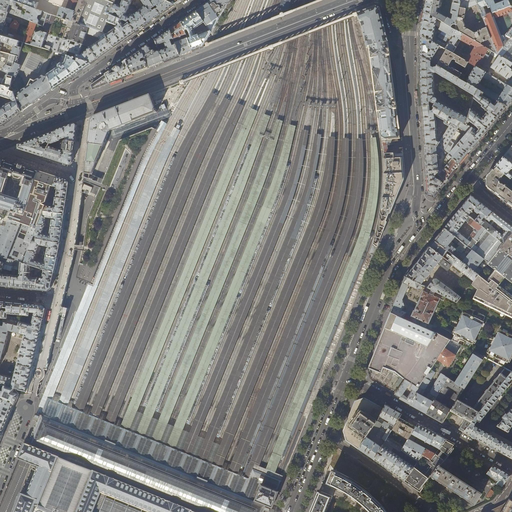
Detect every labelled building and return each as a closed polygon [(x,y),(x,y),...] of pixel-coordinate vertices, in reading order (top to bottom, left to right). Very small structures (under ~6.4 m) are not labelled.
[(16,6),(17,2),(10,0),(1,0),(1,1),(0,3),(0,9),(8,12),(17,16),(31,21),(36,23),(44,26),(46,20),(48,13),(26,5),(24,5),(22,8),(28,10),(26,14),(22,13),(22,11),(17,9),(18,7),(16,6)] [(10,0),(17,2),(23,4),(23,2),(26,3),(26,5),(48,13),(72,21),(73,18),(75,14),(79,0),(10,0)] [(79,0),(75,14),(78,15),(77,19),(73,18),(72,21),(88,27),(102,32),(107,22),(110,14),(115,3),(116,0),(79,0)] [(123,0),(123,1),(131,4),(132,0),(141,0),(145,7),(139,11),(147,24),(154,20),(160,15),(155,9),(153,11),(152,9),(154,7),(150,1),(149,0),(123,0)] [(150,0),(150,1),(154,7),(155,9),(160,15),(166,11),(174,5),(163,0),(158,0),(159,0),(157,0),(156,0),(150,0)] [(212,0),(196,11),(204,22),(210,31),(211,32),(229,0),(212,0)] [(281,0),(279,9),(287,11),(290,0),(281,0)] [(426,0),(424,11),(451,27),(452,25),(454,24),(456,25),(461,3),(459,0),(426,0)] [(459,0),(461,3),(456,25),(455,30),(464,34),(497,54),(484,20),(475,24),(478,31),(478,33),(475,34),(466,28),(463,22),(463,19),(464,19),(466,8),(467,8),(478,4),(476,0),(459,0)] [(511,8),(511,6),(508,0),(506,0),(496,4),(494,0),(476,0),(478,4),(484,20),(497,54),(507,43),(502,44),(501,41),(493,19),(511,11),(511,8)] [(139,11),(133,15),(132,15),(132,16),(131,15),(129,16),(129,17),(126,15),(131,4),(123,1),(121,6),(115,3),(110,14),(113,16),(114,13),(115,13),(116,13),(119,14),(118,15),(119,15),(119,16),(118,18),(128,23),(135,33),(141,28),(147,24),(139,11)] [(370,47),(388,41),(379,8),(376,6),(366,10),(357,13),(361,25),(367,47),(370,47)] [(7,17),(8,12),(0,9),(0,35),(20,42),(29,45),(31,33),(36,23),(31,21),(25,38),(15,35),(19,24),(18,21),(14,19),(12,25),(11,25),(10,27),(7,25),(5,29),(3,28),(3,27),(4,27),(6,22),(11,24),(12,19),(7,17)] [(189,16),(181,22),(192,51),(194,50),(204,47),(203,46),(211,32),(210,31),(196,37),(193,31),(204,22),(196,11),(189,16)] [(455,30),(451,27),(424,11),(421,28),(420,31),(420,35),(430,41),(432,42),(435,26),(438,27),(438,29),(439,30),(437,32),(440,34),(437,37),(445,42),(447,38),(448,38),(451,36),(452,37),(447,46),(439,41),(437,41),(436,44),(452,53),(454,50),(455,48),(458,43),(461,39),(464,34),(455,30)] [(88,27),(72,21),(48,13),(46,20),(44,26),(42,32),(82,44),(83,41),(85,37),(86,33),(88,27)] [(118,18),(113,16),(110,14),(107,22),(117,27),(105,35),(105,36),(113,48),(123,41),(135,33),(128,23),(118,18)] [(180,56),(184,54),(192,51),(181,22),(175,26),(170,30),(180,56)] [(102,32),(88,27),(86,33),(100,38),(103,36),(104,37),(92,46),(90,43),(83,41),(82,44),(88,46),(89,48),(97,59),(106,53),(113,48),(105,36),(105,35),(102,32)] [(502,44),(507,43),(511,36),(511,27),(502,39),(503,40),(501,41),(502,44)] [(163,34),(155,40),(157,46),(166,42),(166,43),(166,44),(165,44),(166,46),(167,47),(168,48),(160,51),(164,62),(178,57),(180,56),(170,30),(163,34)] [(33,41),(32,45),(63,54),(74,58),(77,59),(89,62),(90,64),(92,63),(97,59),(89,48),(81,55),(79,54),(82,44),(42,32),(41,31),(36,33),(35,37),(34,39),(37,41),(37,43),(33,41)] [(464,34),(461,39),(470,45),(471,44),(476,46),(468,60),(463,58),(464,57),(462,56),(463,55),(454,50),(452,53),(468,62),(472,65),(478,68),(484,56),(487,58),(490,54),(496,58),(498,55),(497,54),(464,34)] [(18,47),(20,42),(0,35),(0,49),(3,43),(8,44),(8,45),(14,47),(11,55),(16,56),(19,57),(21,48),(18,47)] [(428,43),(430,41),(420,35),(420,48),(420,56),(431,62),(439,48),(445,52),(438,64),(434,62),(433,64),(459,79),(462,74),(452,68),(451,69),(449,68),(449,66),(452,60),(454,60),(456,61),(455,62),(465,68),(468,62),(452,53),(436,44),(433,42),(431,45),(428,43)] [(511,36),(507,43),(497,54),(498,55),(499,55),(507,60),(511,63),(511,61),(511,36)] [(160,51),(157,46),(155,40),(148,45),(142,49),(149,68),(156,65),(164,62),(160,51)] [(388,41),(370,47),(381,136),(382,140),(398,139),(400,139),(399,131),(399,129),(397,109),(397,108),(396,105),(396,102),(396,101),(395,99),(396,99),(393,82),(393,78),(392,75),(392,74),(390,58),(390,56),(390,55),(391,55),(392,56),(390,52),(389,46),(388,43),(388,41)] [(133,55),(127,60),(133,74),(141,71),(149,68),(142,49),(133,55)] [(46,58),(31,51),(24,67),(39,74),(46,58)] [(6,63),(4,69),(19,73),(22,65),(17,63),(19,57),(16,56),(15,61),(15,63),(9,61),(11,54),(10,54),(8,58),(8,59),(6,59),(4,63),(6,63)] [(48,75),(53,90),(56,88),(81,70),(90,64),(89,62),(77,59),(77,61),(74,60),(74,58),(63,54),(61,61),(62,63),(59,65),(58,66),(58,67),(48,75)] [(504,63),(507,60),(499,55),(491,68),(510,81),(508,83),(505,82),(504,83),(507,85),(511,87),(511,69),(510,69),(506,65),(505,66),(504,66),(504,67),(502,65),(504,63)] [(433,64),(431,62),(420,56),(420,82),(420,84),(421,94),(422,107),(429,106),(429,102),(431,102),(432,103),(433,103),(434,104),(433,107),(434,108),(450,116),(453,118),(461,122),(464,124),(468,117),(471,109),(465,107),(463,115),(437,101),(437,100),(437,99),(436,98),(435,98),(434,73),(435,73),(436,73),(475,96),(478,90),(463,81),(459,79),(433,64)] [(123,78),(133,74),(127,60),(116,67),(113,70),(114,72),(112,73),(111,71),(112,71),(111,71),(106,74),(109,83),(123,78)] [(478,68),(472,65),(463,81),(478,90),(484,93),(489,96),(506,106),(511,99),(511,87),(507,85),(504,83),(484,71),(480,70),(478,68)] [(0,84),(12,88),(22,112),(30,106),(32,104),(26,88),(19,93),(19,90),(19,88),(18,86),(16,84),(15,84),(13,83),(14,80),(16,81),(19,73),(4,69),(3,71),(8,74),(5,79),(0,76),(0,84)] [(45,74),(26,88),(32,104),(43,97),(45,95),(46,95),(48,93),(50,92),(51,91),(53,90),(48,75),(47,75),(45,74)] [(99,87),(109,83),(106,74),(101,78),(91,85),(91,87),(92,90),(99,87)] [(12,88),(0,84),(0,95),(12,100),(13,102),(9,103),(3,107),(7,113),(6,114),(9,121),(20,113),(22,112),(12,88)] [(155,92),(157,99),(174,93),(171,86),(166,87),(155,92)] [(474,99),(482,106),(481,107),(488,112),(488,111),(489,111),(497,118),(502,112),(506,106),(489,96),(488,99),(483,96),(484,93),(478,90),(475,96),(474,99)] [(84,173),(92,174),(97,162),(109,133),(111,130),(140,119),(157,112),(150,94),(146,95),(124,104),(101,113),(94,116),(92,117),(91,119),(90,124),(85,161),(84,173)] [(429,106),(422,107),(423,125),(425,146),(430,145),(441,149),(443,151),(456,130),(458,127),(461,122),(453,118),(452,120),(449,118),(450,116),(434,108),(432,111),(430,111),(429,106)] [(0,125),(3,125),(9,121),(6,114),(7,113),(3,107),(0,109),(0,125)] [(475,130),(471,134),(478,140),(484,134),(488,129),(478,121),(481,117),(471,108),(471,109),(468,117),(464,124),(475,130)] [(206,215),(126,411),(135,415),(258,112),(251,109),(228,161),(206,215)] [(493,123),(497,118),(489,111),(488,111),(488,112),(487,112),(482,118),(481,117),(478,121),(488,129),(493,123)] [(271,116),(265,114),(237,183),(142,418),(151,421),(252,168),(271,116)] [(283,121),(277,119),(270,140),(247,203),(157,424),(166,427),(259,198),(274,156),(283,121)] [(475,130),(464,124),(461,122),(458,127),(465,131),(467,133),(457,145),(458,138),(461,133),(456,130),(443,151),(459,164),(465,156),(478,140),(471,134),(475,130)] [(65,127),(56,130),(50,144),(52,144),(60,141),(60,139),(66,137),(65,140),(75,142),(77,130),(77,125),(74,123),(65,127)] [(296,127),(290,125),(281,156),(277,169),(272,183),(246,250),(204,353),(172,430),(181,434),(261,237),(278,195),(286,169),(296,127)] [(145,145),(154,129),(152,128),(120,141),(102,184),(87,219),(84,247),(80,263),(83,264),(80,276),(89,280),(136,162),(140,154),(145,145)] [(46,134),(38,137),(40,143),(49,146),(49,145),(50,144),(56,130),(46,134)] [(43,157),(49,146),(40,143),(38,137),(27,141),(18,145),(18,149),(20,149),(35,154),(43,157)] [(385,159),(403,157),(403,153),(394,154),(393,154),(388,154),(387,143),(398,142),(398,139),(382,140),(385,159)] [(75,143),(75,142),(65,140),(65,141),(64,141),(64,142),(62,142),(61,148),(65,149),(65,151),(74,152),(75,143)] [(511,144),(510,148),(503,157),(511,164),(511,144)] [(49,145),(49,146),(43,157),(51,159),(59,162),(62,153),(63,150),(60,149),(60,148),(60,147),(49,145)] [(430,145),(425,146),(428,177),(429,192),(434,194),(438,189),(451,174),(459,164),(443,151),(441,149),(430,145)] [(72,160),(74,152),(65,151),(64,153),(62,153),(59,162),(64,163),(69,165),(72,163),(72,160)] [(403,157),(385,159),(384,159),(384,164),(384,169),(384,175),(384,181),(384,186),(384,189),(384,195),(384,201),(383,206),(382,213),(380,220),(378,225),(378,226),(377,229),(376,232),(373,243),(376,247),(377,246),(383,231),(385,228),(387,222),(393,205),(401,188),(405,177),(403,157)] [(499,162),(495,167),(506,175),(509,178),(511,180),(511,176),(509,174),(509,173),(509,172),(510,170),(511,170),(511,169),(511,164),(503,157),(499,162)] [(21,165),(4,160),(0,171),(0,208),(12,212),(12,211),(24,215),(38,171),(21,165)] [(506,175),(495,167),(493,170),(486,177),(488,187),(511,206),(511,191),(500,182),(499,182),(499,181),(500,181),(500,180),(501,181),(506,175)] [(50,174),(38,171),(24,215),(12,211),(12,212),(9,219),(37,229),(38,226),(44,211),(49,197),(57,177),(50,174)] [(67,180),(59,177),(57,177),(49,197),(53,198),(55,198),(67,200),(68,191),(69,183),(67,180)] [(438,189),(434,194),(429,192),(428,177),(426,177),(428,195),(434,197),(440,190),(438,189)] [(493,212),(483,204),(471,195),(466,201),(460,209),(474,220),(476,216),(471,212),(473,209),(473,210),(477,214),(479,213),(480,214),(475,221),(481,226),(484,222),(482,220),(484,217),(487,219),(493,212)] [(53,198),(49,197),(44,211),(65,214),(66,208),(67,200),(55,198),(54,205),(51,205),(53,198)] [(460,209),(451,221),(445,228),(467,246),(472,250),(484,259),(488,262),(504,244),(501,241),(498,240),(481,226),(475,221),(474,220),(460,209)] [(65,214),(44,211),(38,226),(44,226),(46,218),(52,219),(52,224),(48,224),(48,227),(63,229),(64,222),(65,214)] [(501,241),(504,244),(511,233),(511,226),(504,221),(493,212),(487,219),(484,222),(481,226),(498,240),(499,238),(500,239),(501,238),(502,239),(501,241)] [(0,256),(0,257),(15,261),(19,262),(22,255),(26,257),(28,251),(33,238),(37,229),(9,219),(8,219),(7,223),(8,223),(6,227),(1,225),(0,228),(0,256)] [(44,226),(38,226),(37,229),(33,238),(60,244),(62,236),(63,229),(48,227),(47,230),(51,231),(50,235),(49,235),(49,236),(42,234),(44,226)] [(445,228),(438,236),(434,241),(448,251),(453,255),(458,259),(474,271),(484,259),(472,250),(464,260),(459,257),(467,246),(445,228)] [(511,233),(504,244),(488,262),(487,263),(495,270),(505,277),(511,282),(511,233)] [(60,244),(33,238),(28,251),(37,253),(39,254),(41,248),(39,247),(39,245),(47,247),(47,248),(48,248),(47,253),(44,252),(43,255),(46,255),(58,258),(59,252),(60,244)] [(430,246),(430,247),(443,257),(448,251),(434,241),(430,246)] [(448,261),(443,257),(430,247),(419,260),(405,277),(422,285),(426,287),(446,297),(457,303),(461,297),(437,279),(434,279),(429,287),(422,284),(438,264),(448,271),(453,265),(474,281),(471,284),(477,289),(473,299),(511,318),(511,295),(499,285),(505,277),(495,270),(487,281),(479,275),(474,271),(458,259),(453,264),(448,261)] [(37,253),(28,251),(26,257),(22,255),(19,262),(26,264),(31,265),(35,267),(39,268),(54,273),(56,266),(58,258),(46,255),(45,263),(44,262),(44,264),(34,260),(37,253)] [(453,264),(458,259),(453,255),(448,261),(453,264)] [(13,266),(15,261),(0,257),(0,258),(0,286),(8,287),(10,287),(11,275),(7,275),(7,272),(4,272),(3,274),(1,274),(1,272),(2,272),(4,264),(13,266)] [(26,264),(19,262),(15,261),(13,266),(11,275),(10,287),(16,288),(23,288),(26,264)] [(30,276),(31,265),(26,264),(23,288),(31,289),(36,290),(39,268),(35,267),(34,276),(33,277),(31,277),(30,276)] [(52,282),(54,273),(39,268),(36,290),(41,290),(46,291),(48,291),(51,289),(52,282)] [(394,303),(393,307),(403,310),(405,305),(402,300),(406,292),(407,293),(410,286),(420,291),(422,285),(405,277),(398,295),(394,303)] [(412,317),(410,321),(426,328),(430,330),(446,297),(426,287),(424,291),(423,291),(420,297),(421,297),(415,311),(414,311),(412,316),(412,317)] [(21,311),(22,303),(13,303),(4,302),(3,318),(2,322),(19,326),(21,318),(21,311)] [(32,304),(22,303),(21,311),(21,318),(24,319),(25,315),(29,316),(30,312),(34,313),(34,315),(32,315),(32,316),(43,319),(46,309),(44,306),(32,304)] [(403,310),(393,307),(392,310),(391,312),(404,318),(406,312),(403,310)] [(455,335),(452,341),(462,346),(469,349),(472,344),(473,345),(484,322),(483,321),(485,316),(479,313),(478,317),(473,314),(474,311),(468,308),(466,312),(464,312),(453,335),(455,335)] [(410,321),(409,320),(404,318),(391,312),(389,317),(384,328),(427,347),(437,333),(430,330),(426,328),(410,321)] [(25,319),(24,319),(21,318),(19,326),(40,332),(42,326),(43,319),(32,316),(31,316),(30,320),(30,321),(33,321),(32,324),(31,324),(24,322),(25,319)] [(0,362),(2,355),(9,330),(24,334),(18,360),(14,379),(0,375),(0,384),(5,386),(11,387),(17,389),(27,391),(32,366),(33,364),(35,355),(40,332),(19,326),(2,322),(0,321),(0,362)] [(489,354),(487,359),(492,362),(494,358),(499,360),(498,364),(504,367),(506,362),(507,363),(511,353),(511,333),(507,331),(509,328),(504,325),(502,329),(500,328),(488,354),(489,354)] [(451,340),(438,360),(449,367),(462,346),(452,341),(451,340)] [(397,365),(404,351),(392,346),(388,354),(395,357),(392,363),(397,365)] [(386,370),(386,351),(372,351),(372,370),(386,370)] [(477,354),(457,384),(464,389),(485,357),(477,354)] [(437,367),(434,365),(418,389),(415,393),(417,394),(410,405),(417,409),(426,414),(435,400),(437,396),(448,379),(441,375),(429,394),(428,394),(426,398),(422,396),(424,391),(424,390),(437,367)] [(464,432),(511,372),(511,371),(505,368),(477,404),(478,404),(474,409),(457,400),(453,407),(451,410),(451,411),(465,419),(459,429),(464,432)] [(511,372),(464,432),(483,442),(511,458),(511,372)] [(448,379),(437,396),(440,399),(443,398),(448,389),(447,388),(448,386),(457,392),(456,394),(454,393),(449,402),(449,404),(453,407),(457,400),(464,389),(457,384),(448,379)] [(415,393),(418,389),(410,384),(405,380),(395,394),(394,396),(400,399),(403,401),(410,405),(417,394),(415,393)] [(0,390),(0,441),(1,438),(4,433),(3,432),(14,404),(15,404),(17,399),(19,394),(18,394),(18,393),(18,392),(16,390),(17,389),(11,387),(5,386),(2,391),(0,390)] [(376,423),(383,409),(374,403),(364,398),(355,401),(343,431),(344,432),(346,440),(351,444),(356,447),(358,449),(376,423)] [(451,410),(435,400),(426,414),(432,417),(443,423),(444,421),(451,411),(451,410)] [(402,414),(391,408),(385,405),(383,409),(376,423),(358,449),(360,450),(374,460),(383,445),(388,437),(392,430),(400,418),(402,414)] [(268,511),(269,511),(269,510),(268,510),(269,510),(269,509),(269,508),(270,507),(271,508),(272,506),(271,506),(272,506),(271,506),(272,506),(271,505),(272,505),(271,505),(272,503),(273,503),(273,502),(273,501),(274,501),(273,500),(274,498),(274,499),(275,498),(275,497),(275,496),(276,494),(276,493),(277,493),(278,492),(277,492),(279,487),(280,484),(281,482),(284,475),(278,473),(277,476),(273,474),(269,473),(265,471),(250,465),(247,471),(239,490),(232,487),(228,486),(224,484),(215,481),(212,479),(207,477),(209,472),(218,449),(168,428),(139,417),(134,415),(128,432),(123,444),(120,442),(116,441),(108,438),(105,436),(100,434),(92,431),(89,430),(85,428),(77,425),(73,423),(69,422),(61,419),(58,417),(54,416),(46,413),(44,412),(42,411),(41,416),(40,415),(40,416),(36,414),(36,415),(35,415),(35,417),(35,418),(34,421),(34,422),(35,423),(36,424),(36,425),(36,426),(35,427),(35,428),(34,430),(33,431),(33,432),(33,433),(32,434),(30,434),(29,434),(28,435),(27,438),(27,439),(26,439),(25,440),(26,440),(26,441),(25,441),(26,441),(25,441),(25,443),(24,442),(24,444),(24,445),(23,447),(23,448),(22,448),(22,449),(22,450),(21,452),(21,451),(21,452),(20,453),(20,454),(20,456),(19,456),(19,457),(18,457),(18,458),(19,459),(20,459),(23,460),(24,461),(24,460),(24,461),(27,462),(28,462),(32,464),(33,464),(37,466),(38,466),(38,467),(36,471),(36,472),(34,476),(34,475),(34,476),(33,480),(32,480),(32,481),(31,485),(30,485),(29,489),(28,490),(29,490),(27,494),(26,495),(22,493),(21,492),(20,493),(20,494),(21,494),(19,498),(18,498),(18,499),(19,499),(17,503),(16,503),(17,504),(15,508),(13,511),(268,511)] [(409,422),(400,418),(392,430),(408,439),(416,427),(416,426),(414,425),(409,422)] [(418,423),(416,427),(408,439),(403,447),(401,450),(401,451),(394,447),(394,448),(400,452),(402,450),(418,461),(421,458),(423,455),(432,460),(436,454),(414,442),(417,436),(430,444),(440,449),(447,439),(436,434),(424,427),(418,423)] [(403,447),(388,437),(383,445),(374,460),(390,471),(397,476),(404,481),(414,467),(415,467),(392,451),(394,448),(394,447),(401,451),(401,450),(403,447)] [(447,439),(440,449),(447,454),(453,447),(455,444),(447,439)] [(436,454),(432,460),(439,464),(440,463),(443,459),(436,454)] [(414,467),(404,481),(410,485),(419,491),(431,476),(439,464),(432,460),(423,455),(421,458),(427,462),(420,471),(414,467)] [(441,464),(440,463),(439,464),(431,476),(475,505),(478,499),(481,500),(482,499),(480,497),(482,494),(474,489),(459,479),(442,468),(440,466),(441,464)] [(507,481),(509,478),(511,475),(504,471),(493,465),(491,468),(487,474),(491,477),(498,482),(496,484),(501,489),(504,484),(507,481)] [(335,473),(332,472),(328,483),(331,484),(339,488),(342,490),(349,494),(352,496),(358,500),(361,503),(366,508),(369,511),(370,511),(386,511),(385,509),(383,507),(377,501),(374,498),(369,493),(365,490),(359,486),(352,481),(350,480),(341,475),(335,473)] [(314,504),(310,511),(323,511),(330,497),(318,493),(314,504)] [(506,502),(505,503),(503,505),(500,506),(493,510),(488,511),(511,511),(511,499),(509,498),(508,498),(506,502)]
